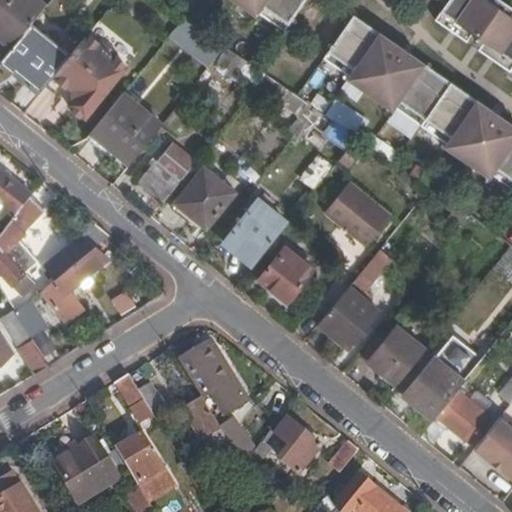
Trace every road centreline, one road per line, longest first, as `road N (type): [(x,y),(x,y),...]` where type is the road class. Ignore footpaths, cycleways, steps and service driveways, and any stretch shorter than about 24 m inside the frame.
road 1 (residential): [(474,511),(204,294)]
road 2 (residential): [(204,294),(0,120)]
road 3 (unclassified): [(204,294),(0,421)]
